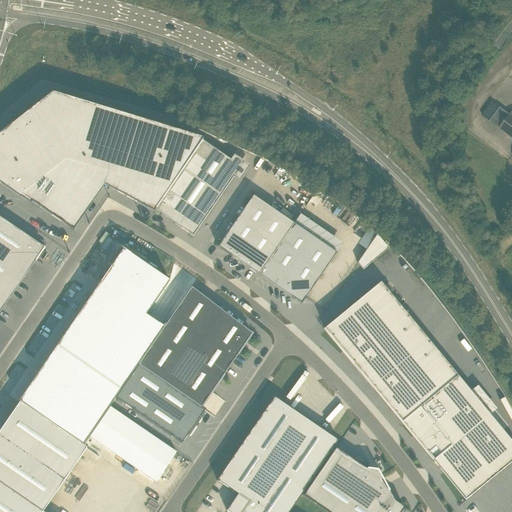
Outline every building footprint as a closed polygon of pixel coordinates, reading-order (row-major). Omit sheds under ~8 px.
[(52,94),(0,134),(0,183),(19,197),(21,195),(73,231),(104,185),(154,212),(203,140),(52,94)] [(511,112),(510,115),(500,108),(490,121),(511,138),(511,112)] [(202,141),(155,210),(193,236),(240,167),(202,141)] [(241,168),(245,172),(251,165),(246,162),(241,168)] [(253,196),(218,247),(258,275),(293,224),(253,196)] [(0,312),(44,248),(0,218),(0,312)] [(293,224),(258,275),(301,305),(336,254),(336,253),(293,224)] [(356,260),(364,270),(390,246),(382,237),(356,260)] [(20,403),(82,445),(187,293),(159,275),(148,292),(113,268),(20,403)] [(511,443),(380,283),(324,329),(465,500),(511,461),(511,443)] [(189,291),(138,365),(170,387),(180,372),(211,393),(251,334),(189,291)] [(170,387),(138,365),(138,366),(115,399),(182,444),(188,435),(189,436),(195,427),(196,426),(195,425),(197,422),(198,423),(205,413),(203,412),(204,411),(170,387)] [(274,397),(217,481),(237,495),(226,511),(289,511),(338,441),(274,397)] [(19,403),(0,430),(0,484),(40,511),(42,511),(86,449),(19,403)] [(110,407),(90,437),(155,482),(176,452),(110,407)] [(335,449),(303,496),(326,511),(400,511),(403,508),(394,502),(387,497),(378,481),(377,477),(364,469),(335,449)] [(40,511),(0,484),(0,511),(40,511)]
